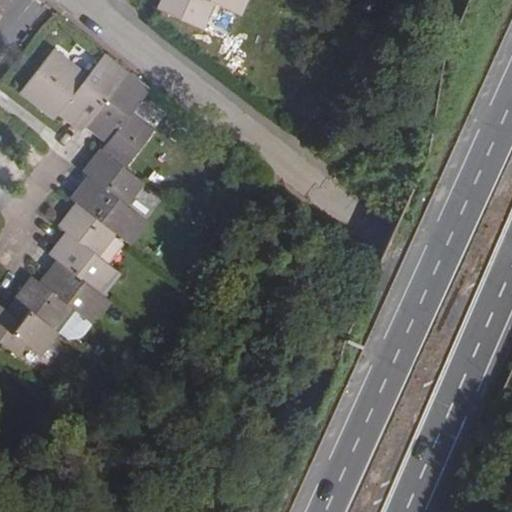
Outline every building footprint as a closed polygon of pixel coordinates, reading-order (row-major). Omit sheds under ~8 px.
[(0,0),(0,14),(2,16),(14,0),(0,0)] [(239,16),(245,0),(162,0),(158,10),(202,31),(214,5),(239,16)] [(84,126),(125,74),(102,56),(82,81),(61,64),(64,60),(52,51),(20,93),(54,119),(58,114),(80,131),(84,126)] [(147,91),(125,74),(84,126),(107,142),(100,150),(124,169),(153,131),(131,114),(147,91)] [(143,183),(124,169),(100,150),(83,172),(89,177),(71,199),(79,206),(117,235),(129,244),(147,221),(126,205),(143,183)] [(100,258),(117,235),(79,206),(61,229),(69,235),(52,256),(58,261),(105,297),(122,275),(100,258)] [(111,301),(105,297),(58,261),(41,283),(33,278),(16,300),(54,329),(71,307),(92,324),(111,301)] [(59,333),(54,329),(16,300),(8,311),(0,304),(0,342),(18,357),(26,345),(40,356),(59,333)]
